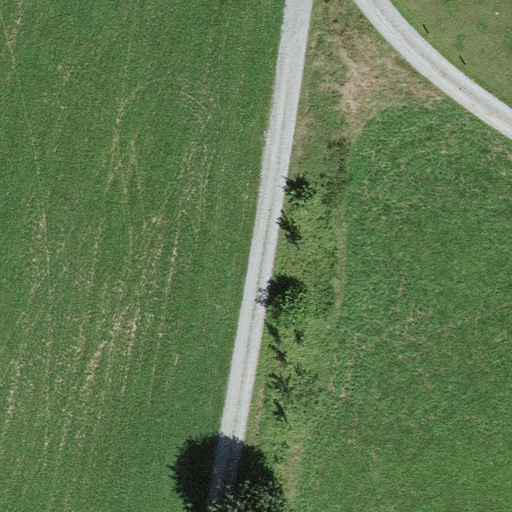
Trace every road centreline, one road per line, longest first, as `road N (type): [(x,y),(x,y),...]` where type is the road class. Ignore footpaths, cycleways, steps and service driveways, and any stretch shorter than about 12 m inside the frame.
road 1 (track): [(314,0),(227,511)]
road 2 (track): [(382,0),(457,93),(511,126)]
